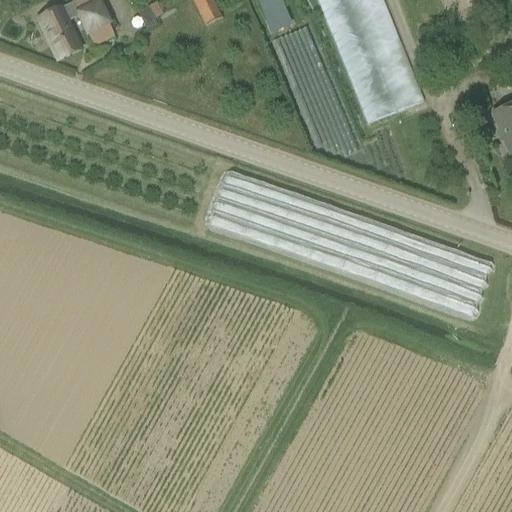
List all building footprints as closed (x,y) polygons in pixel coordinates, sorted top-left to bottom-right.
[(93,0),(78,0),(34,21),(55,65),(80,52),(67,24),(77,19),(91,49),(112,39),(93,0)] [(220,20),(210,0),(195,0),(192,2),(204,27),(220,20)] [(279,0),(263,0),(257,3),(269,30),(289,22),(279,0)] [(321,0),(361,125),(419,107),(385,0),(321,0)] [(288,81),(322,70),(307,28),(274,40),(288,81)] [(511,106),(490,116),(507,159),(511,156),(511,106)]
